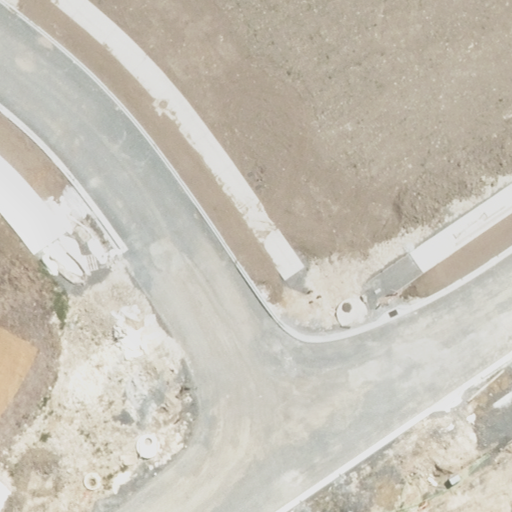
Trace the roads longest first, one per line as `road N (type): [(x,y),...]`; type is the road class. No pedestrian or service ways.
road 1 (residential): [(323,446),(172,239),(0,52)]
road 2 (residential): [(323,446),(511,315)]
